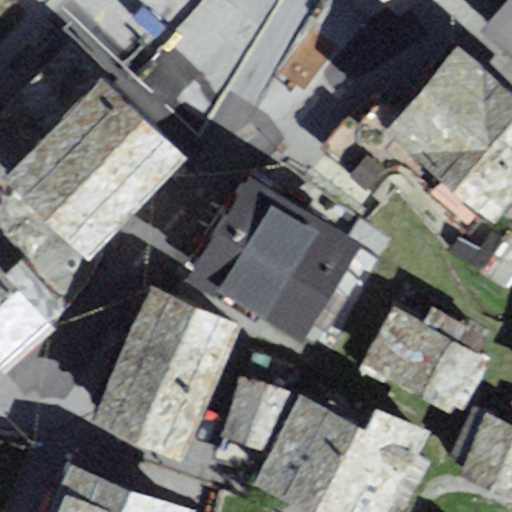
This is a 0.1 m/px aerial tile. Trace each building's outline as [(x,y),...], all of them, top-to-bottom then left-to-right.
[(380,0),(392,12),(405,0),(380,0)] [(511,0),(508,0),(483,32),(511,55),(511,0)] [(511,200),(511,92),(457,48),(386,134),(494,222),(511,200)] [(112,76),(23,155),(102,244),(191,166),(112,76)] [(354,232),(279,151),(199,224),(274,305),(354,232)] [(206,305),(138,285),(103,407),(171,426),(206,305)] [(0,295),(0,339),(22,323),(0,295)] [(461,344),(387,307),(361,360),(436,396),(461,344)] [(368,511),(399,435),(247,375),(212,461),(340,511),(368,511)] [(511,464),(511,432),(466,417),(451,458),(507,477),(511,464)] [(166,511),(169,505),(60,462),(39,511),(166,511)]
